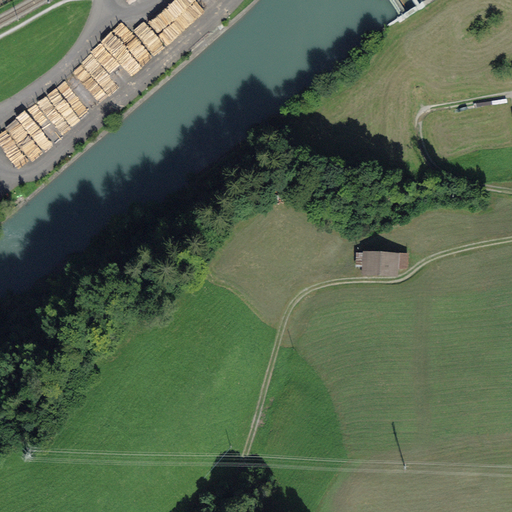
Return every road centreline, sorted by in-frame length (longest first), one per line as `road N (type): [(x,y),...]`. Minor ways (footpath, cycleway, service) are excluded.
road 1 (track): [(221,511),(298,297),(334,281),(397,279),(438,254),(511,239)]
road 2 (residential): [(239,0),(47,164),(21,177),(0,174)]
road 3 (track): [(511,191),(446,176),(418,132),(427,109),(511,92)]
road 4 (residential): [(0,125),(8,106),(81,53),(101,0)]
